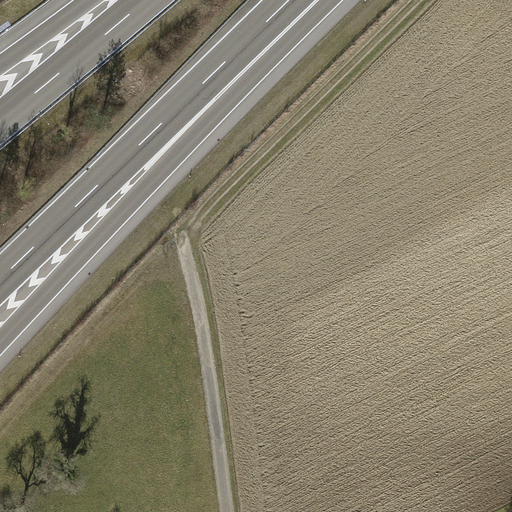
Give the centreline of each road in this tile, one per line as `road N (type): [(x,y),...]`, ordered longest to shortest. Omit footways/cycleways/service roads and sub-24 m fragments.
road 1 (motorway): [(0,341),(310,0)]
road 2 (motorway): [(0,280),(290,0)]
road 3 (track): [(178,241),(421,0)]
road 4 (track): [(229,511),(198,279),(178,241)]
road 5 (track): [(0,436),(178,241)]
road 6 (motorway): [(148,0),(0,123)]
